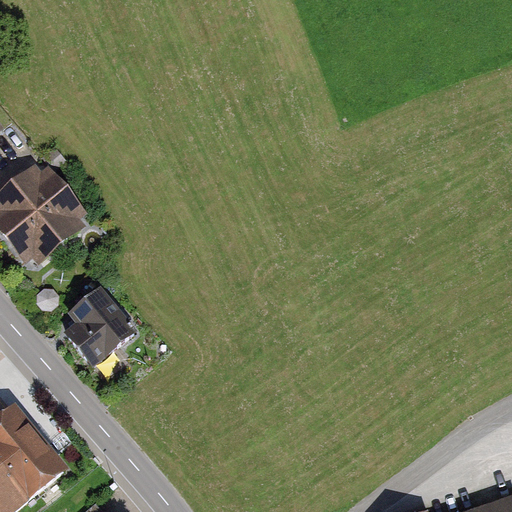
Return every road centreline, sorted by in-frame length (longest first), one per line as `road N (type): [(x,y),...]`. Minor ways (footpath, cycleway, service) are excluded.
road 1 (tertiary): [(174,511),(0,311)]
road 2 (unclassified): [(366,511),(511,407)]
